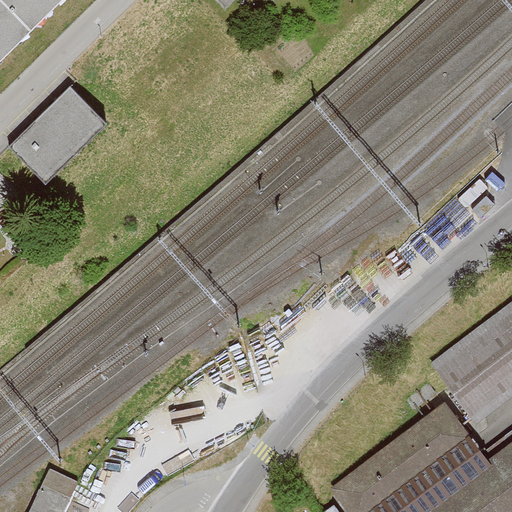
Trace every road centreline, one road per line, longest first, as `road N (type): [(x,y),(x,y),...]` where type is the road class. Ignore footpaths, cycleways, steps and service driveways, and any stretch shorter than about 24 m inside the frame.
road 1 (residential): [(233,502),(356,348),(511,219)]
road 2 (residential): [(0,117),(119,0)]
